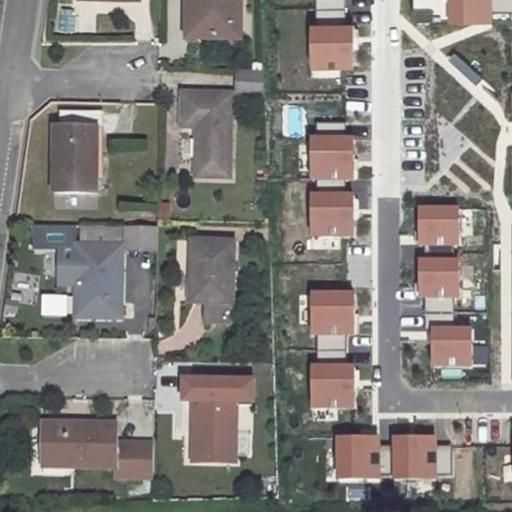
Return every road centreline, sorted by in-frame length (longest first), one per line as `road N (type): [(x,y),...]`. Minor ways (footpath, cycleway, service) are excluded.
road 1 (residential): [(390,0),(388,400),(511,400)]
road 2 (unknown): [(162,86),(9,79)]
road 3 (unknown): [(152,382),(0,374)]
road 4 (residential): [(21,0),(0,142)]
